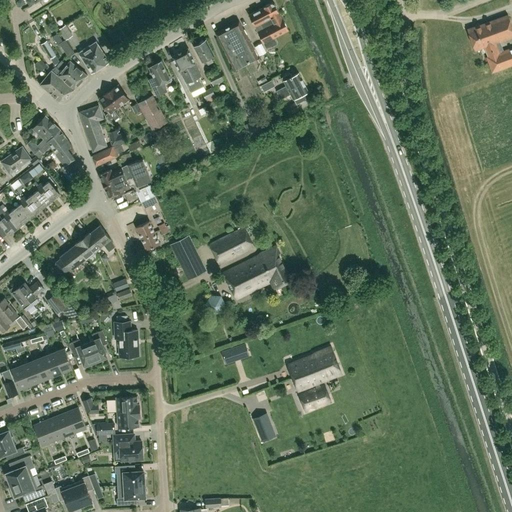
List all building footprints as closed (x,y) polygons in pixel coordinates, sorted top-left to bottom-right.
[(55,24),(77,13),(73,4),(70,5),(67,0),(66,0),(48,9),(55,24)] [(289,30),(283,18),(282,19),(278,12),(278,11),(274,3),(271,2),(263,7),(264,7),(252,13),(249,15),(253,24),(267,49),(277,43),(274,37),(289,30)] [(475,50),(485,47),(488,57),(486,57),(492,72),(507,67),(511,64),(511,47),(504,50),(500,42),(511,37),(511,25),(508,15),(467,29),(475,50)] [(258,56),(239,21),(215,33),(234,69),(258,56)] [(36,23),(30,25),(34,39),(41,36),(36,23)] [(66,25),(58,30),(65,40),(72,35),(66,25)] [(57,33),(52,36),(58,45),(60,43),(62,41),(57,33)] [(56,55),(47,40),(41,44),(50,59),(56,55)] [(74,53),(65,40),(62,41),(60,43),(68,57),(74,53)] [(109,61),(97,42),(96,40),(78,52),(91,72),(109,61)] [(214,55),(205,40),(194,46),(202,61),(205,60),(208,64),(213,61),(211,57),(214,55)] [(179,71),(180,71),(186,83),(187,83),(191,92),(203,86),(199,77),(201,76),(195,63),(196,63),(188,48),(171,56),(179,71)] [(47,66),(40,58),(34,64),(41,72),(47,66)] [(62,60),(59,63),(80,82),(87,75),(70,60),(66,64),(62,60)] [(157,97),(164,93),(160,84),(165,82),(166,84),(171,81),(161,61),(149,67),(153,76),(148,79),(157,97)] [(51,69),(58,75),(74,89),(80,82),(59,63),(56,67),(51,69)] [(74,89),(58,75),(51,69),(39,83),(59,100),(65,100),(71,92),(74,89)] [(225,79),(221,70),(208,76),(213,85),(225,79)] [(288,90),(303,82),(299,72),(291,76),(290,73),(280,78),(282,82),(284,81),(286,85),(276,90),(278,95),(288,90)] [(308,91),(303,82),(288,90),(278,95),(281,99),(290,94),(295,102),(296,102),(297,104),(305,100),(306,97),(304,93),(308,91)] [(128,99),(118,85),(114,88),(113,88),(108,91),(114,98),(113,99),(118,106),(119,106),(128,99)] [(211,87),(202,92),(207,103),(217,98),(211,87)] [(114,110),(118,106),(113,99),(114,98),(108,91),(103,95),(103,96),(99,99),(109,112),(105,115),(110,123),(119,117),(114,110)] [(167,122),(152,95),(138,103),(152,129),(167,122)] [(217,99),(208,104),(212,111),(221,106),(217,99)] [(289,114),(300,109),(297,104),(296,102),(295,102),(285,107),(289,114)] [(140,110),(136,103),(131,106),(135,113),(140,110)] [(98,120),(103,118),(98,105),(80,111),(79,113),(85,129),(93,126),(94,131),(97,130),(95,125),(99,124),(98,120)] [(206,106),(199,110),(201,115),(208,111),(206,106)] [(192,143),(200,139),(187,112),(179,116),(192,143)] [(48,141),(59,128),(45,115),(33,128),(43,138),(37,145),(31,139),(27,144),(34,154),(48,141)] [(256,119),(251,122),(256,133),(262,131),(256,119)] [(256,133),(251,122),(245,125),(250,136),(256,133)] [(107,146),(99,124),(95,125),(97,130),(94,131),(93,126),(85,129),(93,151),(107,146)] [(171,137),(165,126),(155,131),(161,143),(171,137)] [(38,158),(43,153),(50,146),(52,150),(66,138),(60,129),(59,128),(48,141),(34,154),(38,158)] [(117,129),(108,132),(112,146),(125,142),(123,132),(118,134),(117,129)] [(65,174),(74,167),(70,161),(75,158),(72,154),(74,152),(71,145),(66,138),(52,150),(64,165),(61,168),(65,174)] [(141,146),(139,141),(128,146),(130,151),(141,146)] [(124,151),(121,144),(118,145),(114,146),(112,146),(91,156),(96,166),(109,159),(110,160),(118,156),(117,154),(124,151)] [(9,172),(30,158),(22,147),(2,161),(9,172)] [(162,154),(156,157),(159,163),(160,163),(165,160),(162,154)] [(137,186),(151,180),(143,159),(136,161),(128,164),(125,165),(130,176),(126,178),(122,168),(112,172),(110,169),(99,174),(108,196),(110,195),(112,198),(124,193),(123,190),(136,184),(137,186)] [(18,179),(11,185),(15,190),(22,184),(18,179)] [(60,194),(49,181),(44,185),(42,183),(38,185),(51,201),(60,194)] [(149,184),(135,191),(140,202),(154,195),(149,184)] [(51,201),(38,185),(35,188),(37,190),(32,194),(43,208),(51,201)] [(43,208),(32,194),(27,199),(25,196),(21,198),(34,214),(43,208)] [(134,206),(137,212),(157,203),(154,196),(134,206)] [(34,214),(21,198),(18,201),(20,204),(15,208),(26,221),(34,214)] [(17,228),(5,212),(2,209),(0,205),(0,223),(9,235),(17,228)] [(26,221),(15,208),(10,212),(8,209),(5,212),(17,228),(26,221)] [(136,227),(141,238),(155,232),(149,220),(136,227)] [(115,246),(110,238),(111,238),(100,225),(90,233),(89,232),(100,247),(101,247),(101,246),(103,244),(109,251),(115,246)] [(254,247),(243,225),(241,226),(242,229),(210,244),(219,264),(250,249),(254,247)] [(100,247),(89,232),(84,236),(82,234),(79,236),(81,238),(75,243),(76,244),(82,251),(87,246),(93,253),(100,247)] [(160,243),(155,232),(141,238),(146,249),(160,243)] [(205,271),(188,236),(172,243),(189,279),(205,271)] [(87,258),(93,253),(87,246),(82,251),(76,244),(59,257),(61,258),(56,262),(55,267),(59,272),(64,272),(69,269),(70,270),(86,257),(87,258)] [(291,281),(278,254),(280,253),(276,245),(260,253),(261,254),(254,257),(223,272),(236,299),(270,282),(274,289),(291,281)] [(129,286),(126,279),(126,278),(114,283),(117,290),(129,286)] [(65,288),(60,280),(56,283),(61,290),(65,288)] [(39,300),(35,295),(43,289),(37,281),(29,288),(25,282),(21,285),(18,282),(9,289),(26,310),(39,300)] [(132,295),(130,289),(117,293),(120,300),(132,295)] [(64,307),(54,294),(47,300),(57,312),(64,307)] [(17,315),(4,298),(0,301),(0,315),(1,317),(0,316),(0,329),(2,332),(9,326),(7,323),(17,315)] [(119,300),(109,302),(110,309),(120,307),(119,300)] [(19,324),(24,320),(21,316),(16,320),(19,324)] [(61,320),(52,324),(55,332),(64,329),(61,320)] [(137,344),(137,339),(138,339),(138,330),(131,330),(130,321),(114,322),(115,338),(118,338),(119,349),(120,349),(121,356),(119,356),(125,356),(125,358),(133,358),(133,356),(139,355),(138,344),(137,344)] [(50,323),(40,326),(42,332),(43,332),(46,331),(52,329),(50,323)] [(107,356),(102,345),(108,343),(102,329),(92,334),(94,340),(88,342),(96,361),(107,356)] [(222,331),(214,334),(217,342),(225,339),(222,331)] [(96,361),(88,342),(82,345),(79,339),(69,343),(74,356),(80,354),(84,365),(96,361)] [(342,371),(331,343),(314,350),(314,351),(287,362),(294,380),(297,389),(342,371)] [(237,346),(222,351),(226,363),(241,358),(249,355),(245,344),(237,346)] [(72,367),(65,348),(53,352),(61,372),(72,367)] [(61,372),(53,352),(42,357),(50,376),(61,372)] [(50,376),(42,357),(31,361),(39,380),(50,376)] [(39,380),(31,361),(20,365),(28,385),(39,380)] [(28,385),(20,365),(11,369),(19,388),(28,385)] [(18,393),(13,380),(4,383),(9,396),(18,393)] [(331,402),(325,385),(299,394),(305,412),(331,402)] [(137,404),(137,396),(116,397),(117,412),(140,410),(139,404),(137,404)] [(94,412),(93,404),(91,397),(83,400),(88,413),(98,412),(94,412)] [(86,427),(79,408),(67,412),(75,432),(86,427)] [(139,426),(138,417),(140,417),(140,410),(117,412),(118,427),(139,426)] [(75,432),(67,412),(56,416),(64,436),(75,432)] [(266,413),(253,418),(257,427),(259,433),(262,440),(275,435),(272,428),(270,422),(266,413)] [(64,436),(56,416),(45,421),(53,441),(64,436)] [(53,441),(45,421),(34,425),(42,445),(53,441)] [(106,421),(96,422),(97,435),(99,435),(107,434),(115,433),(115,422),(106,422),(106,421)] [(0,455),(12,451),(14,457),(25,452),(23,447),(16,449),(9,430),(1,433),(1,431),(0,430),(0,455)] [(144,452),(144,448),(142,446),(142,441),(134,441),(134,434),(114,435),(115,451),(120,451),(121,460),(143,459),(142,453),(144,452)] [(94,439),(88,441),(91,450),(97,448),(94,439)] [(33,475),(30,468),(35,467),(30,455),(9,463),(11,468),(12,468),(12,470),(6,473),(6,474),(5,476),(7,480),(9,480),(10,484),(33,475)] [(145,478),(145,474),(144,472),(143,470),(132,471),(131,465),(115,466),(115,473),(117,473),(117,485),(144,484),(144,479),(145,478)] [(46,494),(42,485),(37,487),(33,475),(10,484),(12,488),(10,489),(12,494),(14,494),(15,496),(28,491),(31,499),(46,494)] [(72,483),(81,505),(92,501),(88,490),(93,488),(88,475),(82,477),(83,479),(72,483)] [(81,505),(72,483),(62,487),(61,485),(55,488),(56,492),(59,499),(60,501),(65,499),(70,509),(81,505)] [(146,493),(146,489),(144,488),(144,484),(117,485),(118,498),(117,498),(117,505),(134,504),(133,497),(145,497),(145,495),(146,493)] [(56,492),(50,494),(53,502),(59,499),(56,492)] [(46,511),(45,507),(48,506),(44,496),(26,503),(28,510),(29,509),(30,511),(46,511)] [(221,498),(205,498),(205,508),(221,507),(221,506),(229,506),(228,498),(221,498)]
